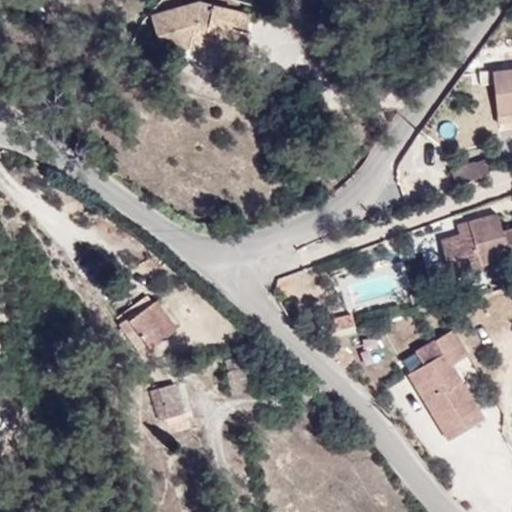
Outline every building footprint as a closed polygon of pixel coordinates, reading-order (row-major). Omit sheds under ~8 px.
[(246,31),(231,27),(235,11),(197,2),(150,16),(161,54),(188,46),(189,45),(192,33),(204,35),(202,48),(201,50),(244,59),(250,32),(246,31)] [(246,31),(250,13),(235,10),(235,11),(231,27),(246,31)] [(202,48),(204,35),(192,33),(189,45),(202,48)] [(244,59),(201,50),(199,62),(241,71),(244,59)] [(511,68),(492,71),(498,114),(511,112),(511,68)] [(490,173),(485,161),(476,164),(480,176),(490,173)] [(476,164),(475,162),(451,171),(457,185),(480,176),(476,164)] [(485,264),(511,256),(511,227),(502,231),(497,213),(468,221),(471,231),(460,234),(440,239),(453,288),(489,278),(485,264)] [(471,231),(468,221),(457,224),(460,234),(471,231)] [(132,318),(152,302),(148,296),(127,310),(132,318)] [(176,328),(155,300),(152,302),(132,318),(127,310),(127,309),(116,317),(141,355),(176,328)] [(350,315),(330,319),(332,331),(353,327),(350,315)] [(457,383),(453,377),(457,374),(451,365),(468,355),(452,328),(435,339),(443,352),(423,364),(409,373),(448,439),(484,419),(461,381),(457,383)] [(423,364),(443,352),(435,339),(435,338),(415,350),(423,364)] [(249,391),(245,368),(227,371),(231,393),(249,391)] [(182,413),(174,384),(151,390),(159,420),(182,413)]
